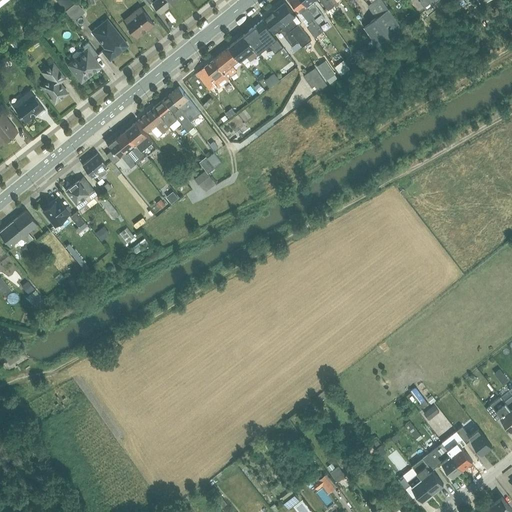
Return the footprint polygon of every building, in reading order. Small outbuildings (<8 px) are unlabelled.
[(56,0),(63,9),(74,2),(72,0),(56,0)] [(162,13),(177,0),(154,0),(153,1),(162,13)] [(316,17),(302,0),(289,0),(300,12),(297,14),(315,37),(323,30),(315,18),(316,17)] [(313,2),(314,1),(314,0),(302,0),(316,17),(315,18),(323,30),(330,25),(313,2)] [(370,0),(372,2),(368,5),(376,17),(364,27),(378,47),(386,41),(394,35),(403,28),(389,9),(383,0),(370,0)] [(383,0),(389,9),(392,7),(387,0),(383,0)] [(438,0),(418,0),(426,10),(438,0)] [(84,12),(76,2),(64,11),(72,21),(84,12)] [(299,24),(301,22),(285,2),(275,10),(298,40),(303,46),(311,40),(299,24)] [(137,38),(154,24),(140,6),(123,20),(137,38)] [(298,40),(275,10),(264,18),(275,32),(279,29),(292,45),(298,40)] [(110,60),(128,45),(107,18),(90,31),(104,48),(102,50),(110,60)] [(276,53),(283,47),(263,20),(244,35),(258,53),(269,45),(276,53)] [(24,31),(15,34),(16,40),(27,37),(24,31)] [(251,59),(258,53),(244,35),(229,47),(240,59),(241,60),(248,55),(251,59)] [(400,44),(394,35),(386,41),(393,50),(400,44)] [(13,38),(9,42),(14,49),(19,45),(13,38)] [(367,45),(364,47),(367,51),(376,45),(372,39),(366,43),(367,45)] [(93,72),(99,66),(94,59),(98,55),(88,43),(83,46),(85,49),(80,52),(79,52),(76,51),(72,54),(72,57),(73,58),(68,63),(81,81),(88,75),(89,76),(93,72)] [(363,46),(353,53),(359,61),(369,54),(367,51),(364,47),(363,46)] [(240,59),(229,47),(214,59),(228,78),(237,71),(233,65),(240,59)] [(377,70),(368,58),(360,64),(369,76),(377,70)] [(230,80),(228,78),(214,59),(196,73),(210,90),(216,85),(218,88),(230,80)] [(326,60),(317,66),(326,80),(335,73),(326,60)] [(40,84),(54,103),(67,93),(59,83),(65,78),(52,62),(40,71),(46,80),(40,84)] [(347,65),(338,71),(341,74),(350,68),(347,65)] [(315,67),(304,76),(312,87),(315,85),(319,91),(327,85),(315,67)] [(274,73),(264,81),(270,88),(280,80),(274,73)] [(265,90),(259,83),(254,87),(260,94),(265,90)] [(244,93),(252,96),(254,89),(247,86),(244,93)] [(73,98),(77,97),(72,87),(69,89),(73,98)] [(185,115),(196,107),(179,87),(169,95),(185,115)] [(38,116),(45,110),(29,90),(11,104),(25,122),(36,113),(38,116)] [(185,115),(169,95),(164,99),(177,117),(188,132),(194,127),(185,115)] [(213,101),(211,98),(203,105),(205,108),(213,101)] [(169,124),(177,117),(164,99),(155,106),(169,124)] [(169,124),(155,106),(138,120),(149,132),(152,129),(158,137),(162,133),(163,133),(171,127),(169,124)] [(225,112),(229,117),(235,113),(231,108),(225,112)] [(0,145),(18,132),(2,112),(0,113),(0,145)] [(147,156),(158,148),(137,121),(136,122),(142,130),(133,138),(127,129),(125,130),(147,155),(147,156)] [(147,155),(125,130),(116,138),(137,163),(147,155)] [(207,143),(215,152),(225,145),(217,135),(207,143)] [(131,167),(137,163),(116,138),(107,145),(111,150),(106,154),(114,163),(119,159),(118,158),(121,155),(131,167)] [(214,152),(208,157),(215,168),(222,163),(214,152)] [(104,168),(107,166),(97,153),(82,165),(92,178),(96,174),(98,177),(106,170),(104,168)] [(206,170),(208,173),(215,168),(208,157),(206,156),(199,162),(206,170)] [(111,171),(119,182),(124,178),(116,167),(111,171)] [(206,170),(195,179),(199,184),(200,184),(210,176),(208,173),(206,170)] [(180,182),(175,176),(169,181),(174,187),(180,182)] [(215,184),(210,176),(200,184),(206,191),(215,184)] [(86,203),(97,194),(83,177),(66,190),(76,203),(75,204),(79,210),(86,204),(86,203)] [(107,182),(101,187),(105,192),(113,186),(111,183),(109,184),(107,182)] [(162,189),(170,198),(169,198),(173,204),(181,198),(168,183),(162,189)] [(98,199),(113,218),(119,214),(104,195),(98,199)] [(55,226),(70,214),(69,212),(71,209),(67,205),(65,207),(57,197),(48,204),(49,206),(43,211),(55,226)] [(156,203),(161,209),(166,205),(161,199),(156,203)] [(28,232),(37,224),(26,210),(4,228),(0,231),(0,234),(10,246),(22,237),(27,243),(33,238),(28,232)] [(84,222),(76,212),(70,216),(78,227),(84,222)] [(136,227),(146,219),(142,215),(133,222),(136,227)] [(111,234),(105,226),(95,233),(102,241),(111,234)] [(136,237),(128,227),(119,235),(126,245),(136,237)] [(148,243),(145,238),(133,248),(137,254),(143,249),(142,247),(148,243)] [(86,264),(74,249),(71,252),(82,267),(86,264)] [(48,259),(40,264),(44,269),(51,263),(48,259)] [(12,290),(0,276),(0,290),(4,296),(12,290)] [(35,289),(28,281),(22,286),(28,294),(35,289)] [(43,299),(36,290),(26,298),(34,307),(43,299)] [(0,354),(0,355),(4,356),(8,362),(9,364),(19,358),(19,357),(19,356),(19,355),(17,353),(17,352),(22,347),(22,346),(9,355),(3,355),(0,354)] [(500,369),(495,373),(503,384),(509,380),(500,369)] [(416,387),(411,391),(424,408),(429,404),(416,387)] [(432,395),(427,399),(430,403),(431,404),(436,400),(432,395)] [(511,429),(511,410),(504,401),(501,396),(486,408),(495,420),(500,416),(511,430),(511,429)] [(410,421),(405,425),(416,439),(421,435),(410,421)] [(463,426),(457,431),(466,443),(471,439),(482,454),(492,446),(479,429),(477,430),(470,436),(463,426)] [(397,433),(391,437),(395,442),(400,438),(397,433)] [(370,442),(356,452),(362,459),(375,449),(370,442)] [(442,442),(427,453),(437,466),(442,462),(454,476),(463,469),(442,442)] [(388,456),(396,470),(404,465),(397,451),(388,456)] [(437,466),(427,453),(412,465),(413,466),(433,492),(444,484),(432,470),(437,466)] [(355,456),(345,463),(350,470),(359,463),(355,456)] [(332,463),(327,466),(331,471),(330,472),(337,482),(345,476),(339,466),(336,468),(332,463)] [(433,492),(413,466),(403,475),(423,500),(433,492)] [(325,474),(313,484),(317,489),(322,486),(328,493),(337,486),(327,474),(325,475),(325,474)] [(281,484),(271,485),(272,494),(282,493),(281,484)] [(215,487),(209,492),(221,507),(226,502),(222,497),(215,487)] [(193,494),(185,501),(187,504),(196,497),(193,494)] [(294,494),(283,502),(289,509),(300,501),(294,494)] [(495,502),(491,505),(496,511),(511,511),(511,509),(502,497),(495,502)]
